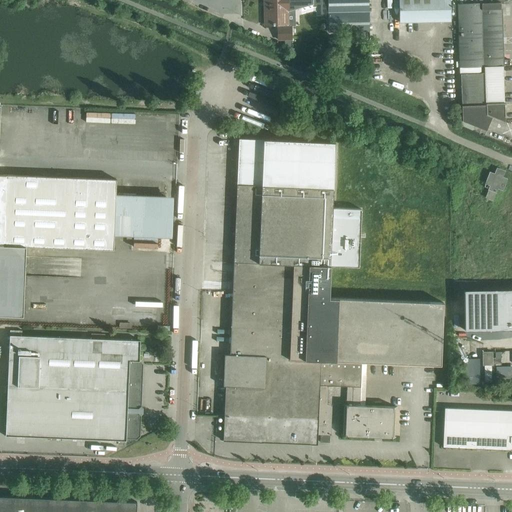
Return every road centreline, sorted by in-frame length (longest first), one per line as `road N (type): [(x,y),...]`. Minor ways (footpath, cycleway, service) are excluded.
road 1 (unclassified): [(180,475),(192,140),(210,88),(232,85),(275,103)]
road 2 (secondary): [(511,489),(180,475)]
road 3 (secondary): [(180,475),(0,468)]
